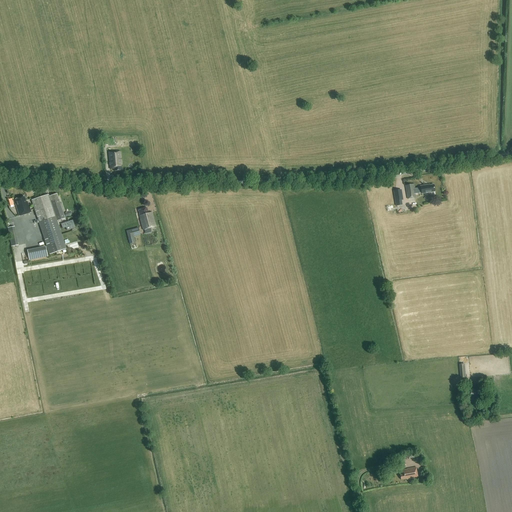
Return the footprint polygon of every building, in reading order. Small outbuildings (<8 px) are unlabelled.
[(121,151),(109,153),(110,163),(111,165),(110,165),(110,169),(114,169),(114,171),(122,170),(121,165),(122,165),(121,151)] [(416,197),(415,192),(418,191),(418,192),(421,191),(421,194),(435,191),(433,184),(427,185),(420,186),(421,190),(418,190),(418,188),(415,188),(414,184),(405,185),(408,199),(416,197)] [(403,200),(401,189),(394,191),(396,206),(402,205),(401,200),(403,200)] [(32,200),(49,254),(66,249),(57,221),(65,218),(57,193),(49,196),(49,194),(32,200)] [(19,216),(31,213),(27,202),(26,202),(24,196),(16,199),(17,204),(16,204),(19,216)] [(143,230),(156,227),(152,212),(148,213),(147,208),(139,210),(140,215),(139,216),(143,230)] [(138,228),(131,230),(127,231),(130,244),(135,242),(134,236),(140,235),(138,228)] [(46,247),(28,251),(30,261),(48,257),(46,247)] [(482,394),(484,394),(483,389),(478,390),(478,388),(474,389),(469,389),(470,398),(482,397),(482,394)] [(78,445),(77,442),(74,442),(74,440),(59,442),(60,448),(78,445)] [(407,480),(418,478),(416,467),(407,469),(408,469),(401,471),(402,475),(400,475),(401,480),(407,479),(407,480)]
